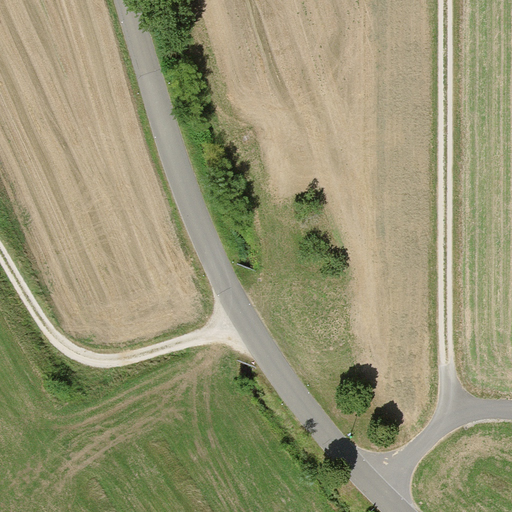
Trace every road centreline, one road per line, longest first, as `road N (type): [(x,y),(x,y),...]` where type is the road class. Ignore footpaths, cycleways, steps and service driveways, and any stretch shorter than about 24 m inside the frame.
road 1 (tertiary): [(397,511),(329,439),(244,326),(183,192),(121,0)]
road 2 (track): [(447,409),(442,0)]
road 3 (track): [(0,260),(69,359),(102,365),(244,326)]
road 4 (track): [(372,487),(447,409),(511,413)]
